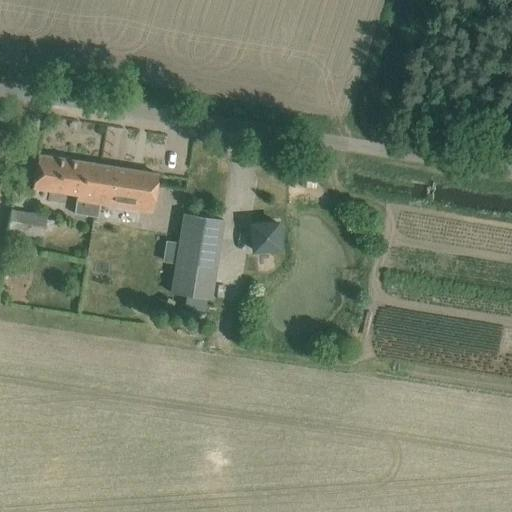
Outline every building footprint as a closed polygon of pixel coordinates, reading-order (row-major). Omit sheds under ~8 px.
[(94,202),(99,165),(38,155),(32,187),(77,194),(73,214),(97,218),(100,203),(94,202)] [(94,202),(100,203),(151,212),(157,174),(99,165),(94,202)] [(43,238),(46,216),(10,209),(6,232),(43,238)] [(223,220),(183,213),(171,293),(211,299),(223,220)] [(279,226),(253,229),(256,255),(282,252),(279,226)]
